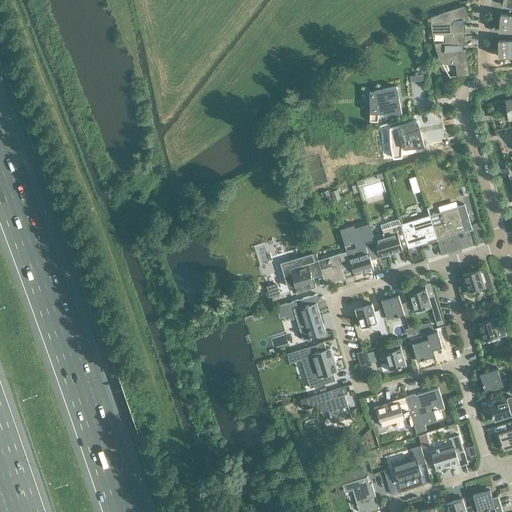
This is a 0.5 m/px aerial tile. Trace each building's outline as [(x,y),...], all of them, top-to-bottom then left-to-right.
[(431,26),(433,35),(433,34),(445,35),(446,42),(452,42),(453,35),(465,35),(465,24),(463,24),(463,20),(469,19),(465,6),(439,14),(439,15),(431,17),(431,16),(431,26)] [(511,15),(507,15),(500,14),(499,25),(501,25),(500,31),(511,32),(511,15)] [(444,67),(450,78),(451,77),(447,71),(443,64),(456,64),(457,77),(470,75),(466,49),(462,49),(462,46),(465,46),(465,35),(453,35),(452,42),(446,42),(435,43),(435,42),(434,43),(438,55),(444,67)] [(511,39),(505,40),(498,40),(498,51),(500,51),(500,57),(511,56),(511,39)] [(371,119),(371,121),(372,121),(378,121),(379,112),(384,111),(392,110),(396,109),(396,110),(398,109),(399,108),(396,89),(397,89),(397,88),(395,88),(371,92),(370,100),(371,119)] [(323,98),(312,89),(308,94),(320,103),(323,98)] [(511,99),(503,101),(505,111),(508,111),(509,119),(508,119),(508,120),(511,119),(511,99)] [(399,160),(399,161),(400,161),(406,160),(406,151),(411,149),(411,150),(418,147),(423,146),(424,145),(425,144),(420,126),(420,125),(418,124),(395,132),(395,140),(399,160)] [(466,204),(459,206),(458,206),(440,212),(443,222),(433,225),(434,229),(437,238),(437,240),(438,239),(457,233),(454,223),(463,220),(465,227),(466,231),(473,229),(466,204)] [(406,238),(405,238),(408,246),(408,248),(409,248),(409,247),(428,242),(427,240),(437,238),(434,229),(433,225),(430,215),(402,224),(406,238)] [(384,266),(382,261),(380,256),(402,249),(402,247),(408,246),(405,238),(406,238),(402,224),(399,216),(398,216),(399,218),(380,224),(383,233),(374,235),(370,225),(375,242),(380,256),(383,267),(384,266)] [(355,274),(373,269),(371,259),(380,256),(375,242),(347,250),(347,251),(354,275),(355,275),(355,274)] [(326,283),(354,275),(347,251),(347,250),(345,243),(344,243),(346,251),(318,259),(322,274),(325,284),(326,284),(326,283)] [(290,294),(296,292),(316,286),(313,276),(322,274),(318,259),(316,252),(315,252),(317,259),(314,261),(312,254),(281,263),(290,294)] [(487,268),(481,270),(480,268),(463,273),(468,292),(480,288),(482,293),(493,289),(487,268)] [(266,287),(269,298),(279,295),(276,284),(266,287)] [(414,310),(431,305),(436,319),(441,317),(432,287),(426,288),(426,286),(409,292),(414,310)] [(317,293),(276,306),(279,317),(289,315),(290,319),(296,317),(303,339),(308,338),(311,337),(326,332),(316,302),(315,302),(313,295),(317,294),(317,293)] [(387,319),(405,313),(409,327),(415,325),(407,302),(402,303),(399,295),(382,300),(387,319)] [(484,310),(496,307),(494,301),(483,304),(484,310)] [(361,327),(370,324),(372,326),(374,328),(377,328),(380,328),(382,335),(388,333),(384,322),(380,309),(375,311),(372,303),(355,308),(361,327)] [(483,341),(500,335),(495,317),(477,322),(483,341)] [(449,338),(456,336),(457,336),(453,323),(445,325),(449,338)] [(286,330),(271,333),(274,347),(289,345),(286,330)] [(418,361),(435,355),(429,337),(412,342),(418,361)] [(311,381),(314,381),(315,384),(331,379),(329,373),(338,371),(331,348),(319,351),(317,344),(301,348),(311,381)] [(389,369),(407,364),(404,357),(408,356),(405,348),(402,349),(401,345),(384,351),(389,369)] [(498,355),(510,352),(508,346),(496,349),(498,355)] [(361,365),(368,363),(364,350),(357,352),(361,365)] [(485,391),(504,385),(498,368),(480,373),(485,391)] [(410,409),(415,424),(440,416),(439,412),(443,411),(437,388),(414,395),(417,407),(410,409)] [(332,422),(352,416),(345,394),(333,397),(331,389),(315,394),(318,402),(326,400),(332,422)] [(511,414),(511,396),(489,403),(494,420),(511,414)] [(415,424),(410,409),(402,411),(399,400),(376,407),(382,426),(404,419),(406,427),(415,424)] [(511,447),(511,428),(498,433),(503,450),(511,447)] [(425,434),(418,436),(422,448),(429,446),(425,434)] [(468,464),(459,434),(449,437),(449,438),(451,438),(453,444),(439,449),(439,448),(436,449),(436,450),(431,451),(437,470),(435,470),(435,471),(460,463),(458,458),(465,456),(468,464)] [(475,444),(467,447),(470,457),(478,455),(475,444)] [(418,464),(426,461),(421,446),(413,448),(415,456),(393,463),(399,482),(422,475),(418,464)] [(360,511),(379,506),(372,483),(370,483),(367,476),(343,483),(345,492),(353,489),(360,511)] [(479,511),(496,507),(491,489),(473,495),(479,511)] [(448,511),(467,511),(463,498),(446,503),(448,511)]
